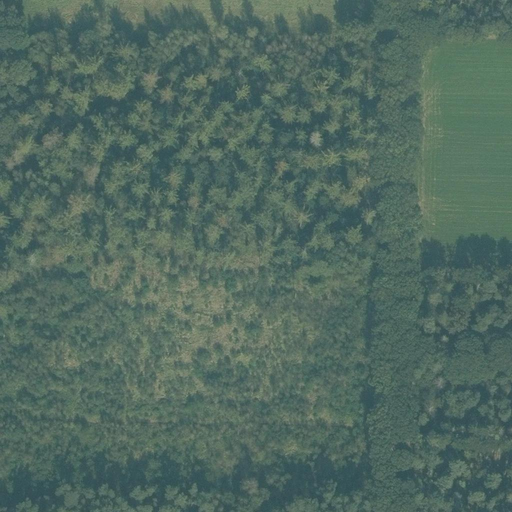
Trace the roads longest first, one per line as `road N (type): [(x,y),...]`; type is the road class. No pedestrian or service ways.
road 1 (track): [(0,167),(5,152),(21,147),(140,167),(204,169),(289,152),(376,162)]
road 2 (track): [(376,162),(379,424)]
road 3 (track): [(388,0),(376,162)]
